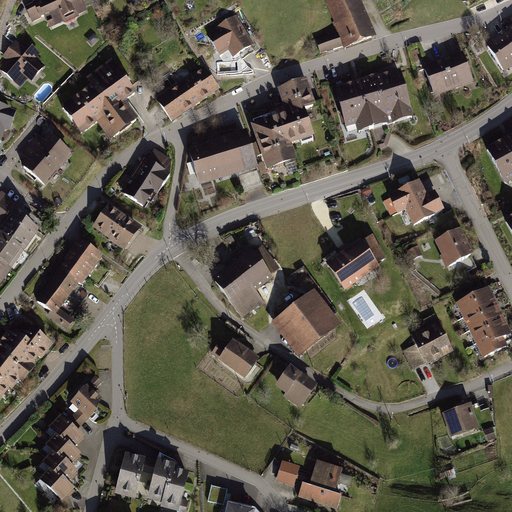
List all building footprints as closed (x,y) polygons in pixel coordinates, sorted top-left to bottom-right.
[(82,0),(38,0),(24,6),(33,27),(47,22),(51,32),(89,15),(82,0)] [(328,39),(318,42),(323,56),(374,38),(360,0),(324,0),(335,30),(326,33),(328,39)] [(239,19),(208,37),(221,59),(231,53),(236,60),(256,48),(239,19)] [(511,22),(485,41),(505,70),(511,64),(511,22)] [(23,48),(16,43),(3,59),(9,63),(1,74),(17,87),(24,78),(33,85),(47,68),(38,61),(42,56),(26,43),(23,48)] [(465,54),(425,69),(436,99),(476,84),(465,54)] [(92,87),(61,109),(82,139),(99,127),(112,144),(141,124),(128,105),(138,98),(113,63),(87,81),(92,87)] [(206,69),(157,102),(173,126),(222,94),(206,69)] [(403,73),(337,90),(348,131),(359,127),(361,134),(416,120),(403,73)] [(272,120),(252,128),(269,174),(300,163),(294,147),(316,139),(310,124),(322,119),(308,82),(280,92),(287,110),(270,116),(272,120)] [(19,111),(0,105),(0,143),(3,145),(6,132),(13,134),(19,111)] [(249,132),(189,150),(201,188),(260,170),(249,132)] [(511,134),(490,148),(511,186),(511,134)] [(21,168),(44,189),(73,157),(50,136),(21,168)] [(140,159),(118,195),(146,212),(174,164),(155,153),(148,163),(140,159)] [(413,228),(438,215),(419,179),(393,193),(413,228)] [(0,287),(40,233),(18,216),(23,209),(0,194),(0,222),(6,226),(0,234),(0,287)] [(111,206),(93,230),(127,254),(144,230),(111,206)] [(464,228),(437,242),(448,263),(475,250),(464,228)] [(348,290),(382,267),(364,240),(330,263),(348,290)] [(105,258),(80,241),(37,304),(51,313),(49,317),(69,332),(78,319),(64,310),(80,286),(84,288),(105,258)] [(247,252),(220,274),(247,308),(278,283),(250,249),(247,252)] [(511,338),(511,335),(491,288),(458,302),(480,353),(486,350),(511,338)] [(339,322),(315,292),(277,322),(301,352),(339,322)] [(0,353),(0,399),(53,344),(29,322),(0,353)] [(455,357),(443,325),(417,335),(429,367),(455,357)] [(261,362),(232,344),(222,360),(250,378),(261,362)] [(312,394),(288,375),(278,389),(302,407),(312,394)] [(103,404),(90,388),(77,399),(90,415),(103,404)] [(467,404),(443,413),(452,437),(477,428),(467,404)] [(89,433),(65,410),(46,429),(52,435),(44,444),(50,451),(40,461),(50,470),(39,481),(66,507),(80,492),(71,483),(80,474),(73,468),(82,458),(73,449),(89,433)] [(495,423),(494,411),(480,412),(482,425),(495,423)] [(488,429),(489,439),(498,438),(498,428),(488,429)] [(184,509),(192,474),(124,458),(116,493),(184,509)] [(302,470),(284,464),(279,483),(296,489),(298,481),(312,485),(311,487),(304,485),(300,500),(340,511),(344,497),(337,495),(345,471),(318,462),(313,478),(300,474),(302,470)] [(229,492),(214,488),(211,502),(225,506),(229,492)]
